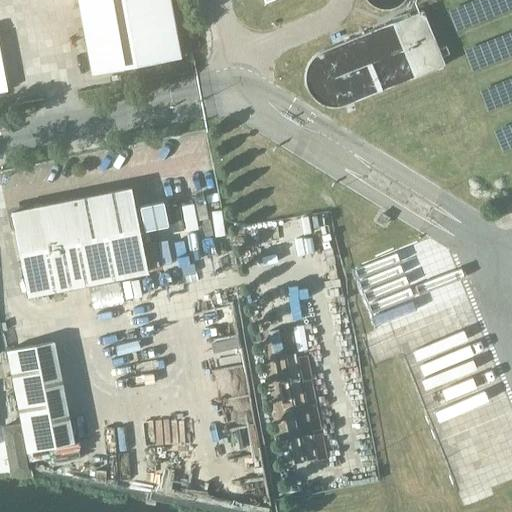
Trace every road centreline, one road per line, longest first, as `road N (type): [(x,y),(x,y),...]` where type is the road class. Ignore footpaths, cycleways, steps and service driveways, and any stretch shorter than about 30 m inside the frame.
road 1 (unknown): [(0,209),(19,287),(73,325),(102,392),(125,412),(156,422),(182,403),(169,314)]
road 2 (unclassified): [(227,97),(0,139)]
road 3 (unknown): [(18,0),(46,26),(84,123)]
